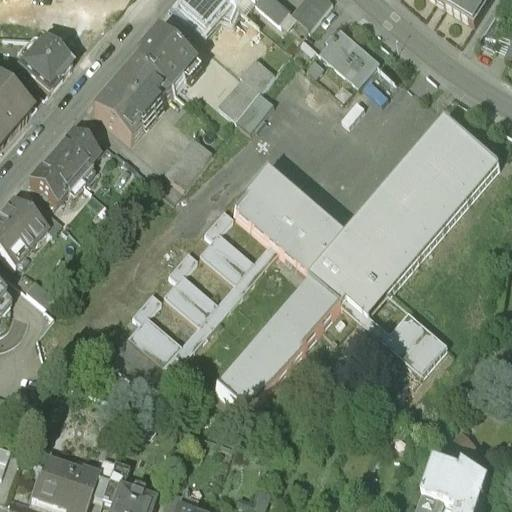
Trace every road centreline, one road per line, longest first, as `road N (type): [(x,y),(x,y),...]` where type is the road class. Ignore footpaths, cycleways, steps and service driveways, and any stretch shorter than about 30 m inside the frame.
road 1 (residential): [(167,0),(0,187)]
road 2 (residential): [(511,108),(466,83),(365,0)]
